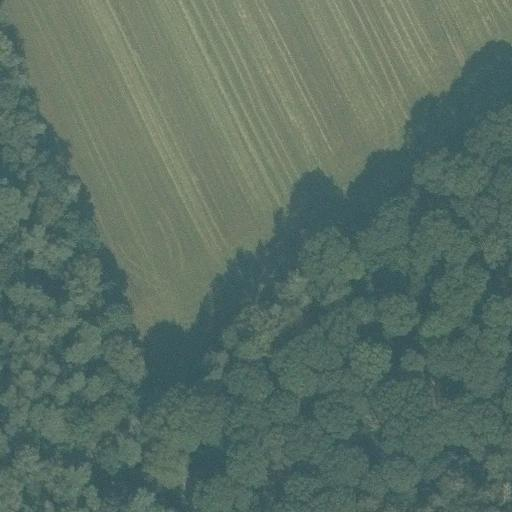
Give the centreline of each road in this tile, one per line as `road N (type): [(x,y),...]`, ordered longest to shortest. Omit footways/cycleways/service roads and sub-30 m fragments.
road 1 (track): [(156,407),(511,114)]
road 2 (track): [(23,511),(156,407)]
